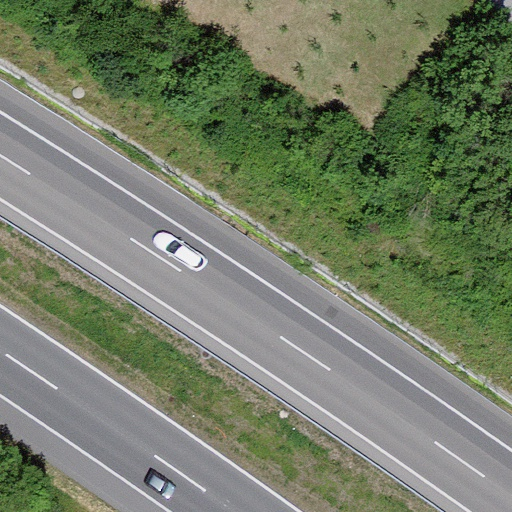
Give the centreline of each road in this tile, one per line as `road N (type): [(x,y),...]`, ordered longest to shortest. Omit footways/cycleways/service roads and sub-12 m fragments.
road 1 (motorway): [(511,494),(0,149)]
road 2 (motorway): [(0,353),(231,511)]
